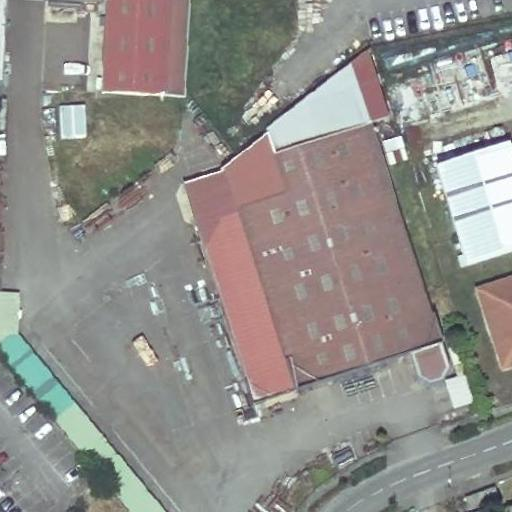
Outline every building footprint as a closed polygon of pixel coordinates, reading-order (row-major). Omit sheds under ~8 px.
[(0,0),(0,2),(27,3),(102,6),(99,95),(162,98),(165,0),(0,0)] [(165,0),(163,86),(182,86),(185,0),(165,0)] [(392,121),(372,58),(353,73),(370,128),(392,121)] [(57,86),(89,85),(89,67),(57,67),(57,86)] [(246,408),(405,360),(415,385),(437,389),(449,374),(370,128),(353,73),(241,161),(224,175),(215,144),(182,154),(191,183),(182,185),(242,383),(239,383),(246,408)] [(511,156),(509,147),(438,170),(469,265),(511,251),(511,156)] [(511,281),(480,291),(503,365),(511,361),(511,281)] [(165,511),(16,334),(0,343),(0,364),(95,481),(100,488),(120,511),(165,511)] [(468,381),(440,390),(449,419),(477,409),(468,381)] [(477,511),(511,511),(511,478),(497,484),(504,503),(477,511)] [(490,489),(466,497),(471,511),(495,503),(490,489)]
